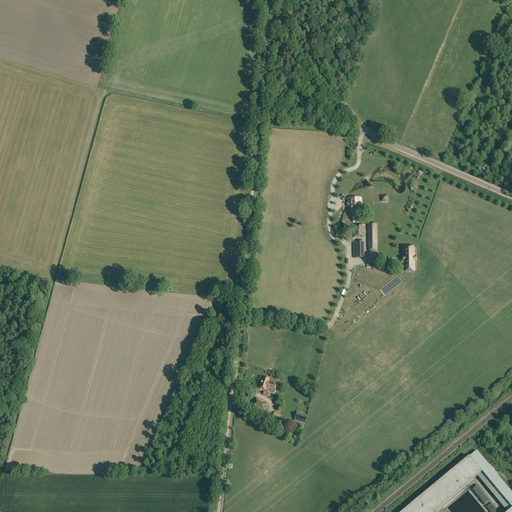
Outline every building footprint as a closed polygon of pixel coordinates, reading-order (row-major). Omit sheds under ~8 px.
[(347,207),(349,207),(350,216),(362,215),(361,205),(362,205),(361,197),(348,198),(348,203),(347,203),(347,207)] [(368,229),(368,252),(369,252),(376,252),(376,251),(377,251),(377,224),(376,224),(376,223),(369,223),(369,224),(368,224),(368,229)] [(354,237),(365,237),(365,226),(354,226),(354,237)] [(363,243),(354,243),(354,258),(364,258),(363,243)] [(416,270),(416,248),(404,248),(404,270),(416,270)] [(274,393),(278,383),(268,380),(269,379),(263,377),(259,388),(265,390),(274,393)] [(265,407),(267,404),(256,398),(251,407),(262,413),(264,410),(263,410),(264,407),(265,407)] [(304,423),(306,417),(296,415),(295,420),(304,423)] [(469,457),(403,511),(434,511),(482,472),(469,457)]
